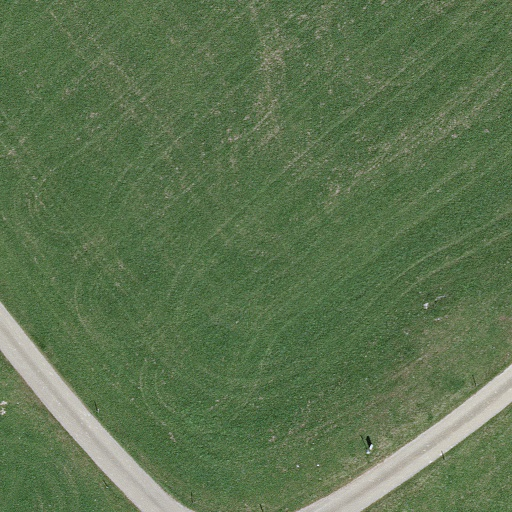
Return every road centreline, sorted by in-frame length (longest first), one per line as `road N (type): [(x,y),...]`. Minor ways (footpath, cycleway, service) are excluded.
road 1 (unclassified): [(0,326),(162,511)]
road 2 (track): [(511,381),(337,511)]
